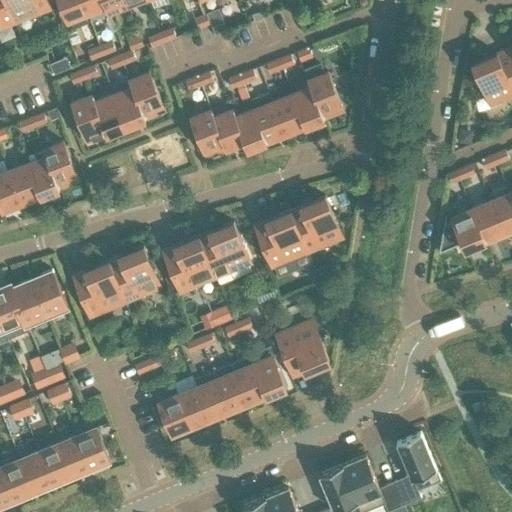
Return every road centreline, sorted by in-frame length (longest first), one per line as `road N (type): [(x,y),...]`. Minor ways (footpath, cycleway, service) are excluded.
road 1 (residential): [(0,254),(359,152),(385,4)]
road 2 (residential): [(197,484),(380,408),(399,392),(424,336)]
road 3 (residential): [(163,73),(210,56),(232,58),(385,4)]
road 4 (residential): [(424,336),(406,293),(427,163)]
road 5 (residential): [(427,163),(460,5)]
